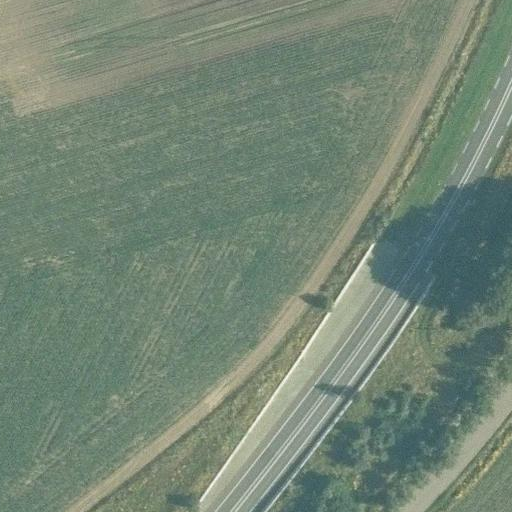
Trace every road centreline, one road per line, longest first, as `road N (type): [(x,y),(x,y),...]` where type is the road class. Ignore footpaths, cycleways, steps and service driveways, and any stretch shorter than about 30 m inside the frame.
road 1 (primary): [(232,511),(416,260),(511,81)]
road 2 (unclassified): [(407,511),(511,391)]
